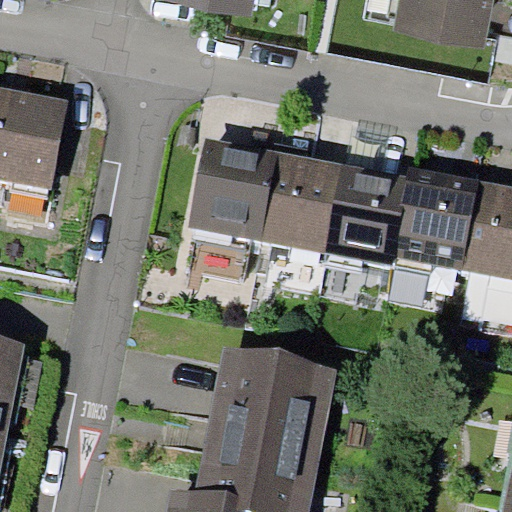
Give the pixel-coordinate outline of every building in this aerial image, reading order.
[(475,36),(482,0),(398,0),(394,20),(475,36)] [(57,123),(0,112),(0,183),(44,191),(57,123)] [(267,174),(201,161),(188,229),(254,242),(267,174)] [(333,187),(267,174),(254,242),(320,255),(333,187)] [(469,198),(402,186),(400,200),(389,254),(455,267),(469,198)] [(400,200),(333,187),(320,255),(386,268),(389,254),(400,200)] [(511,206),(469,198),(455,267),(511,277),(511,206)] [(0,419),(11,366),(0,363),(0,419)] [(302,511),(327,390),(226,370),(212,445),(198,511),(302,511)]
